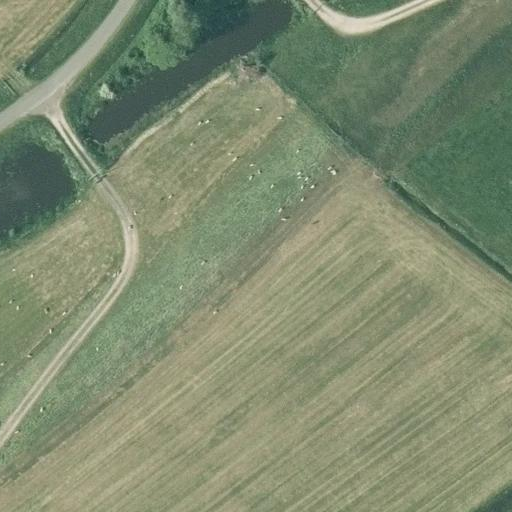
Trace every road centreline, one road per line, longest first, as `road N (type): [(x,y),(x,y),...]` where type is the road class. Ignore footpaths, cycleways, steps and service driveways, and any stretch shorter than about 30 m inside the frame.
road 1 (track): [(39,94),(121,212),(131,253),(113,294),(0,437)]
road 2 (unclassified): [(0,121),(68,70),(127,0)]
road 3 (track): [(309,0),(331,19),(358,25),(428,0)]
